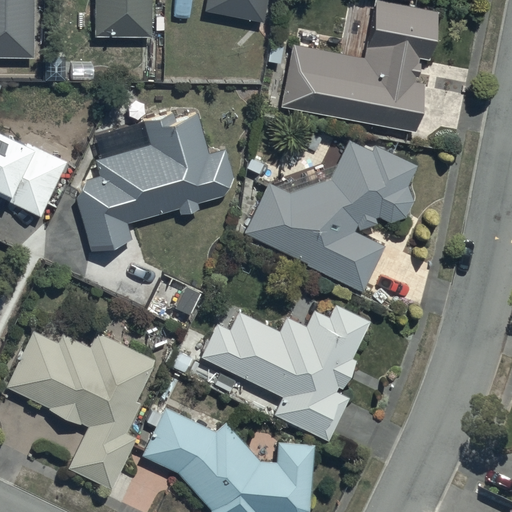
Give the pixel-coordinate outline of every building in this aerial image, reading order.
[(0,0),(0,49),(32,50),(31,0),(0,0)] [(92,0),(92,27),(147,28),(147,0),(92,0)] [(202,0),(202,2),(259,14),(261,0),(202,0)] [(433,2),(420,0),(367,0),(365,8),(363,37),(360,49),(289,35),(277,98),(409,124),(419,74),(410,73),(411,69),(414,69),(417,55),(414,54),(415,49),(424,51),(433,2)] [(149,141),(94,156),(98,173),(71,180),(89,247),(131,235),(127,220),(178,206),(179,211),(198,206),(197,200),(225,192),(233,174),(224,146),(207,150),(196,108),(172,110),(171,106),(142,115),(149,141)] [(0,190),(38,207),(63,153),(26,136),(29,129),(0,115),(0,190)] [(367,142),(344,131),(332,158),(277,179),(266,174),(242,224),(305,255),(304,256),(357,283),(380,236),(351,222),(372,214),(370,209),(374,207),(385,213),(401,208),(409,191),(403,176),(412,156),(371,136),(367,142)] [(214,314),(197,348),(279,388),(270,406),(324,432),(345,388),(332,382),(334,377),(338,379),(352,351),(348,348),(366,312),(317,287),(302,317),(284,308),(276,322),(237,302),(227,321),(214,314)] [(30,322),(3,378),(47,399),(46,401),(77,416),(78,414),(85,418),(64,460),(107,481),(133,429),(123,424),(138,394),(132,391),(152,351),(95,322),(87,339),(60,325),(55,334),(30,322)] [(151,420),(139,446),(175,464),(208,502),(207,511),(256,511),(256,508),(296,511),(307,503),(311,435),(274,434),(274,454),(257,453),(223,413),(214,422),(162,397),(157,407),(150,403),(144,416),(151,420)]
